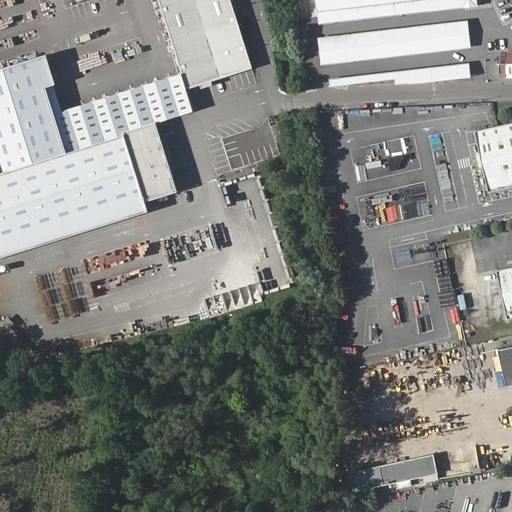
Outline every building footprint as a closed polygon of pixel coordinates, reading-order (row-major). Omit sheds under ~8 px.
[(48,57),(0,72),(0,162),(4,174),(0,174),(0,256),(147,210),(145,201),(176,191),(153,120),(168,116),(195,107),(190,91),(256,70),(233,0),(161,0),(184,70),(65,108),(48,57)] [(319,0),(322,22),(481,4),(480,0),(319,0)] [(470,20),(319,36),(322,65),(473,48),(470,20)] [(395,83),(471,76),(470,63),(379,71),(380,79),(394,78),(395,83)] [(511,124),(478,131),(491,192),(511,187),(511,124)] [(511,339),(498,343),(507,378),(511,377),(511,339)] [(350,469),(354,493),(439,479),(435,455),(350,469)]
